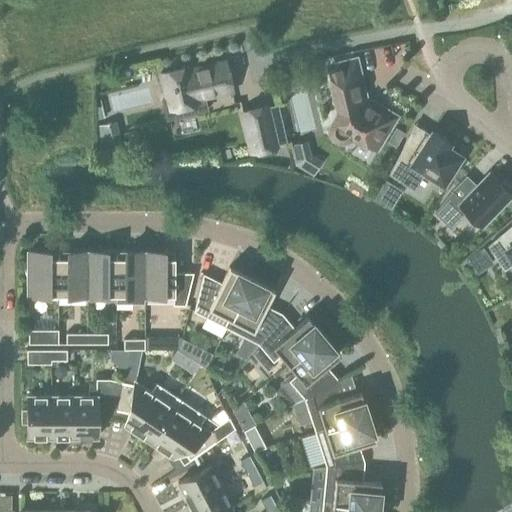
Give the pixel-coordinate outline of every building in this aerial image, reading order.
[(354,60),(329,67),(339,110),(332,122),(331,126),(332,131),(334,135),(338,137),(343,137),(347,136),(350,133),(375,148),(394,117),(364,99),(354,60)] [(203,95),(231,89),(224,61),(198,68),(189,71),(188,66),(161,72),(166,92),(161,93),(167,118),(206,109),(203,95)] [(275,145),(266,106),(242,111),(251,150),(275,145)] [(396,126),(387,140),(396,146),(404,132),(396,126)] [(449,141),(431,129),(419,149),(407,141),(409,137),(408,136),(389,173),(413,189),(424,171),(445,185),(444,186),(445,187),(461,167),(460,166),(458,167),(454,164),(461,154),(447,145),(449,141)] [(311,154),(307,140),(290,144),(295,164),(313,175),(322,160),(311,154)] [(451,191),(435,211),(450,226),(466,210),(482,226),(511,195),(511,194),(510,193),(511,191),(511,189),(503,181),(501,183),(489,172),(461,200),(451,191)] [(511,229),(510,227),(511,225),(511,224),(487,245),(503,269),(511,263),(511,229)] [(58,295),(58,250),(45,250),(29,250),(29,294),(46,294),(46,295),(58,295)] [(87,294),(87,250),(71,250),(58,250),(58,295),(70,295),(70,294),(87,294)] [(104,295),(116,295),(116,250),(103,250),(87,250),(87,294),(104,295)] [(128,295),(131,295),(132,303),(145,303),(145,295),(145,251),(129,251),(129,250),(116,250),(116,295),(128,295)] [(174,272),(174,250),(160,250),(160,251),(145,251),(145,295),(161,295),(171,295),(171,305),(183,305),(193,273),(193,272),(174,272)] [(226,327),(252,277),(229,266),(221,282),(204,274),(203,274),(194,311),(226,327)] [(258,343),(282,313),(266,305),(274,289),(252,277),(226,327),(258,343)] [(289,364),(324,334),(307,315),(294,327),(282,314),(282,313),(258,343),(273,361),(281,355),(289,364)] [(58,329),(28,329),(28,343),(58,343),(58,329)] [(87,343),(87,333),(66,333),(66,343),(87,343)] [(87,333),(87,343),(108,343),(108,333),(87,333)] [(324,334),(289,364),(297,373),(289,380),(304,398),(338,379),(326,365),(340,354),(324,334)] [(165,336),(165,349),(179,349),(181,336),(165,336)] [(144,349),(144,339),(124,339),(124,349),(144,349)] [(51,363),(51,359),(51,349),(27,349),(27,363),(51,363)] [(51,349),(51,359),(66,359),(66,349),(51,349)] [(112,409),(118,380),(109,378),(96,378),(96,389),(88,389),(88,395),(73,395),(73,437),(97,437),(97,406),(112,409)] [(315,432),(368,415),(361,391),(343,396),(338,379),(304,398),(315,432)] [(148,440),(177,397),(156,382),(150,391),(134,380),(133,384),(118,380),(112,409),(127,412),(124,425),(148,440)] [(27,437),(51,437),(51,395),(27,395),(27,409),(26,409),(26,410),(22,410),(22,422),(26,422),(26,423),(27,423),(27,437)] [(51,437),(73,437),(73,395),(51,395),(51,437)] [(177,397),(148,440),(172,457),(184,451),(189,460),(235,428),(229,417),(210,430),(200,424),(206,416),(177,397)] [(315,432),(300,436),(310,466),(324,461),(326,466),(364,462),(358,444),(376,439),(368,415),(315,432)] [(244,431),(256,452),(267,448),(255,425),(244,431)] [(247,472),(256,467),(249,455),(240,460),(247,472)] [(322,501),(378,506),(380,482),(362,480),(364,462),(326,466),(322,501)] [(189,503),(221,486),(210,465),(199,471),(199,470),(188,476),(189,476),(178,482),(189,503)] [(256,467),(247,472),(254,485),(263,480),(256,467)] [(297,511),(310,511),(315,471),(302,469),(297,511)] [(218,511),(231,506),(221,486),(189,503),(193,511),(218,511)] [(118,491),(101,493),(102,505),(119,503),(118,491)] [(268,511),(277,507),(270,494),(261,499),(268,511)] [(377,511),(378,506),(322,501),(321,511),(377,511)]
